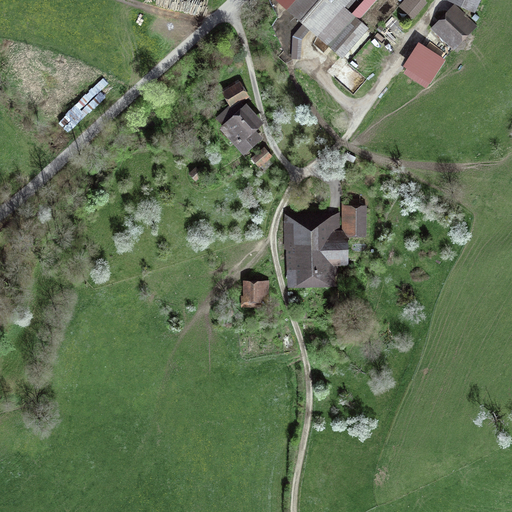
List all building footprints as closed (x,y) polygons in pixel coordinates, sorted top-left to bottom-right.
[(354,0),(274,0),(342,62),(371,31),(347,9),(354,0)] [(428,5),(421,0),(408,0),(400,11),(416,22),(428,5)] [(483,0),(451,0),(451,2),(477,14),(483,0)] [(474,28),(454,8),(432,30),(452,50),(474,28)] [(299,51),(292,45),(278,60),(291,72),(301,62),(295,56),(299,51)] [(443,60),(422,46),(408,67),(429,81),(443,60)] [(249,98),(240,83),(223,93),(233,108),(249,98)] [(260,124),(247,109),(223,130),(245,155),(263,140),(254,129),(260,124)] [(273,161),(263,151),(252,162),(261,172),(273,161)] [(368,205),(347,203),(344,235),(365,237),(368,205)] [(339,212),(285,215),(288,291),(340,289),(340,268),(354,267),(353,239),(341,240),(339,212)] [(270,283),(245,282),(244,311),(269,311),(270,283)]
